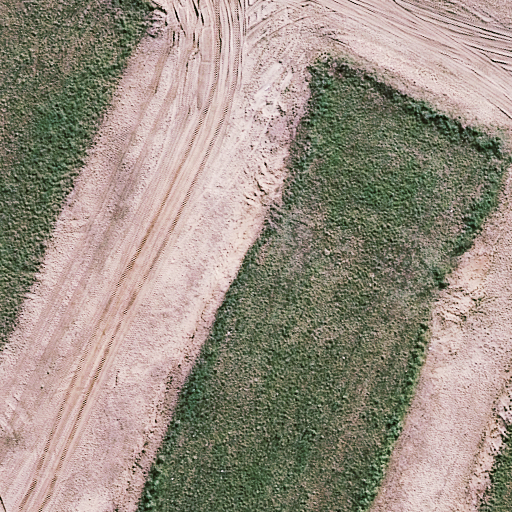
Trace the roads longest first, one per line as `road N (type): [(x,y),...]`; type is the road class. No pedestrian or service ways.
road 1 (residential): [(393,511),(511,185),(511,37),(431,0)]
road 2 (residential): [(225,0),(7,511)]
